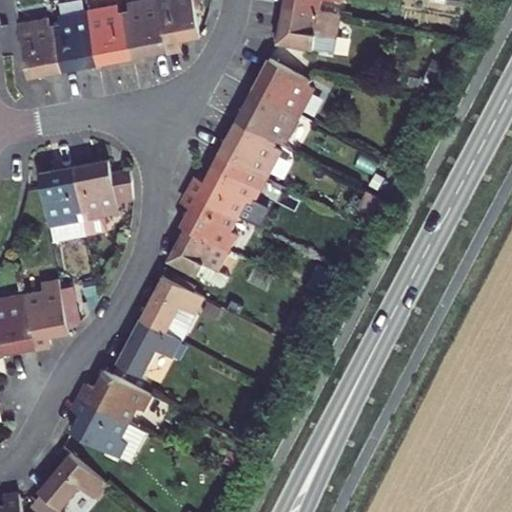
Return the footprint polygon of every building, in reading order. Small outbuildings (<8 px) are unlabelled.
[(91,55),(79,0),(68,0),(53,3),(55,15),(47,17),(55,60),(91,55)] [(105,0),(79,0),(91,55),(122,51),(114,5),(107,7),(105,0)] [(122,0),(123,4),(114,5),(122,51),(161,44),(152,0),(122,0)] [(152,0),(161,44),(170,43),(169,34),(187,32),(193,23),(188,0),(152,0)] [(313,6),(281,0),(275,41),(305,47),(308,32),(331,36),(336,10),(313,6)] [(37,5),(4,10),(13,67),(55,60),(47,17),(39,18),(37,5)] [(302,78),(266,58),(252,83),(299,108),(309,91),(298,84),(302,78)] [(299,108),(252,83),(236,113),(274,134),(278,126),(286,131),(299,108)] [(274,134),(236,113),(218,146),(263,171),(278,145),(270,141),(274,134)] [(240,193),(247,198),(256,181),(212,157),(203,174),(195,170),(187,185),(231,209),(240,193)] [(71,169),(86,243),(105,238),(102,223),(118,219),(115,208),(133,204),(133,189),(127,176),(109,180),(105,163),(71,169)] [(35,175),(46,234),(82,227),(71,169),(52,172),(35,175)] [(221,247),(230,231),(221,225),(231,209),(187,185),(179,200),(186,205),(177,223),(182,225),(221,247)] [(221,247),(182,225),(163,258),(190,273),(197,262),(210,269),(221,247)] [(82,227),(46,234),(49,251),(86,243),(82,227)] [(137,315),(177,336),(198,293),(159,273),(137,315)] [(45,342),(65,334),(65,332),(57,292),(54,278),(36,282),(39,295),(22,298),(24,307),(33,350),(46,347),(45,342)] [(70,289),(57,292),(65,332),(77,324),(70,289)] [(0,355),(33,350),(24,307),(15,309),(13,300),(0,302),(0,355)] [(137,315),(112,359),(134,371),(149,346),(166,356),(177,336),(137,315)] [(0,363),(0,406),(5,405),(8,405),(0,363)] [(78,380),(71,391),(118,415),(126,400),(137,406),(146,391),(94,365),(85,383),(78,380)] [(118,415),(71,391),(62,407),(69,412),(61,426),(120,457),(136,425),(118,415)] [(94,473),(58,443),(24,482),(26,484),(45,500),(64,477),(80,490),(94,473)] [(26,484),(17,496),(36,511),(38,511),(48,501),(45,500),(26,484)] [(17,511),(11,487),(0,488),(0,511),(17,511)]
